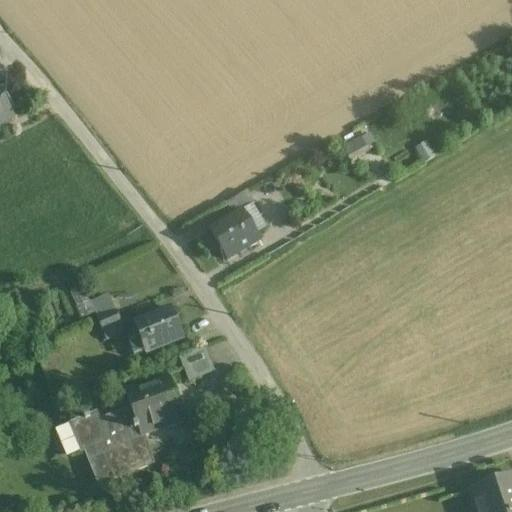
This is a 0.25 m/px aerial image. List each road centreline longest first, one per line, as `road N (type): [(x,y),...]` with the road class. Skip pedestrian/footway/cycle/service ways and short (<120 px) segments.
road 1 (residential): [(314,488),(291,425),(209,289),(0,28)]
road 2 (secondary): [(314,488),(511,433)]
